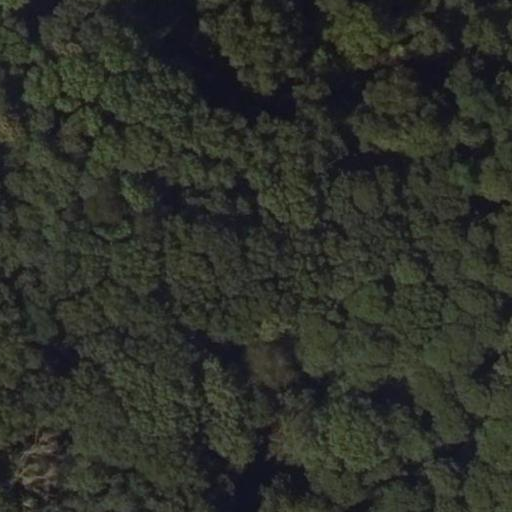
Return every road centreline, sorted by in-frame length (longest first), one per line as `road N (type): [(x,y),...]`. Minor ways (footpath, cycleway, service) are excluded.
road 1 (track): [(236,174),(433,153),(511,126)]
road 2 (track): [(236,174),(132,185),(0,230)]
